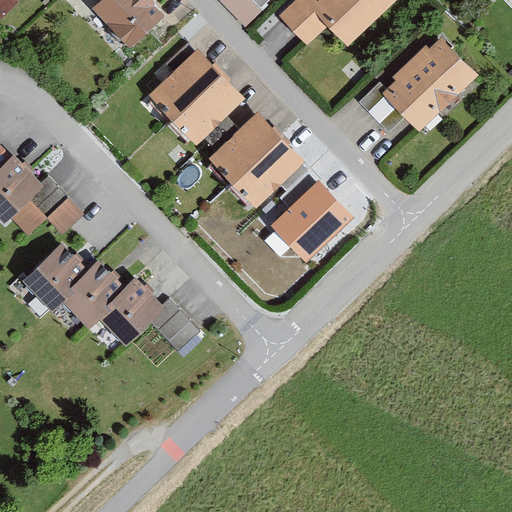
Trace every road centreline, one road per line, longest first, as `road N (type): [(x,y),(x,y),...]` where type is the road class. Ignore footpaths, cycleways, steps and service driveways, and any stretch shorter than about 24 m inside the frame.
road 1 (residential): [(273,353),(36,98),(0,85)]
road 2 (residential): [(203,0),(410,221)]
road 3 (residential): [(273,353),(111,511)]
road 4 (residential): [(410,221),(273,353)]
road 5 (residential): [(511,120),(410,221)]
